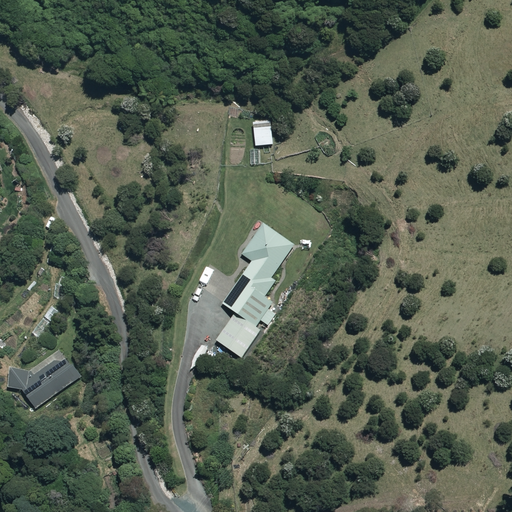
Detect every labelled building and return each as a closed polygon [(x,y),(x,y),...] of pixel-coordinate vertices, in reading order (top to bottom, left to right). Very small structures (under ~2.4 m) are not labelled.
[(273,145),(272,122),(255,122),(256,146),(273,145)] [(295,245),(265,223),(243,254),(254,261),(224,303),(237,312),(217,340),(242,359),(262,331),(257,327),(261,321),(268,326),(276,315),(269,310),(274,303),(266,297),(277,282),(272,278),(295,245)] [(65,246),(51,243),(48,255),(63,258),(65,246)] [(81,378),(62,349),(30,371),(14,369),(12,386),(25,391),(37,408),(81,378)] [(109,444),(96,449),(101,460),(114,454),(109,444)]
